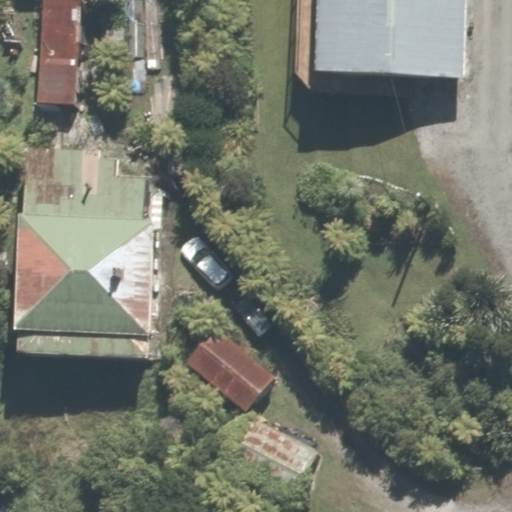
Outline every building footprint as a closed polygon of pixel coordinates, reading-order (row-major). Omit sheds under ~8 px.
[(58,0),(58,12),(51,12),(49,110),(95,111),(96,48),(103,48),(103,12),(94,12),(94,0),(58,0)] [(491,0),(344,0),(342,95),(488,99),(491,0)] [(180,157),(48,154),(44,371),(175,373),(176,338),(179,209),(178,209),(180,157)] [(237,333),(198,376),(252,426),(291,384),(237,333)] [(336,447),(265,424),(247,479),(318,503),(336,447)]
